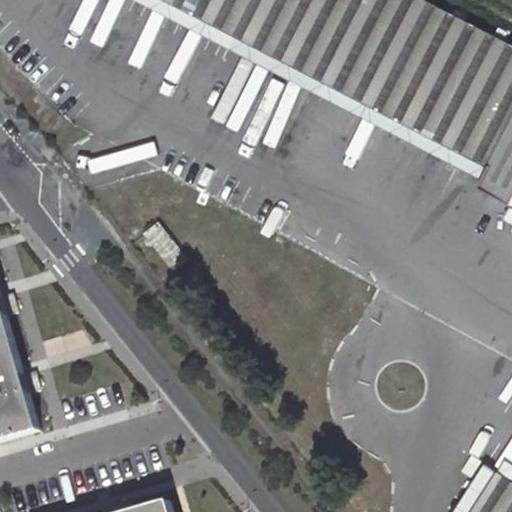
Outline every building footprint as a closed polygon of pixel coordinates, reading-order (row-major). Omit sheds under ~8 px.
[(160,0),(491,171),(480,193),(511,209),(511,208),(511,47),(420,0),(160,0)] [(190,260),(163,227),(149,238),(177,271),(190,260)] [(3,265),(0,265),(0,437),(50,423),(40,389),(50,385),(46,371),(36,374),(20,321),(31,317),(27,305),(16,308),(3,265)] [(511,511),(511,480),(501,473),(475,511),(511,511)] [(177,511),(173,497),(132,508),(128,498),(114,502),(117,511),(177,511)]
